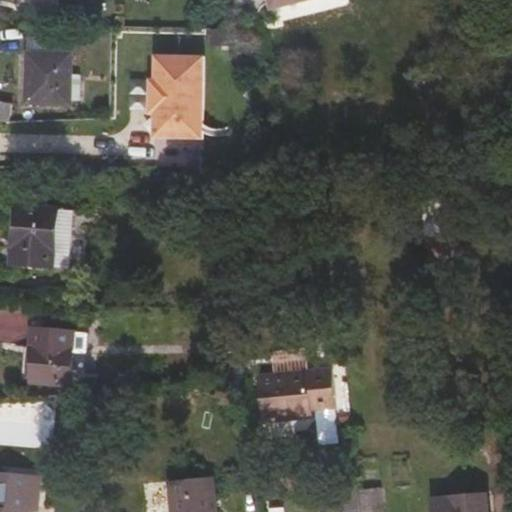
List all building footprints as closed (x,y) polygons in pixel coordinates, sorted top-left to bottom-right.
[(70,100),(71,75),(71,41),(28,39),(27,105),(70,106),(70,100)] [(148,117),(153,117),(152,141),(202,143),(205,60),(155,59),(154,82),(149,82),(148,117)] [(81,75),(71,75),(70,100),(80,100),(81,75)] [(0,121),(9,123),(13,104),(0,101),(0,121)] [(274,190),(298,190),(299,184),(299,169),(274,168),(274,190)] [(299,184),(324,186),(324,169),(299,169),(299,184)] [(74,211),(16,206),(11,264),(69,269),(74,211)] [(458,258),(456,211),(425,212),(427,259),(458,258)] [(221,309),(223,333),(239,331),(237,309),(221,309)] [(33,346),(30,383),(71,387),(71,384),(76,332),(32,328),(30,346),(33,346)] [(221,333),(223,353),(241,352),(239,331),(223,333),(221,333)] [(76,332),(71,384),(86,380),(90,333),(76,332)] [(263,423),(313,418),(312,411),(337,408),(333,368),(258,375),(263,423)] [(0,511),(31,511),(32,511),(37,511),(40,476),(0,472),(0,511)] [(217,511),(214,477),(169,482),(171,511),(217,511)] [(383,511),(381,488),(358,490),(359,511),(383,511)] [(487,511),(486,495),(433,500),(434,511),(487,511)]
